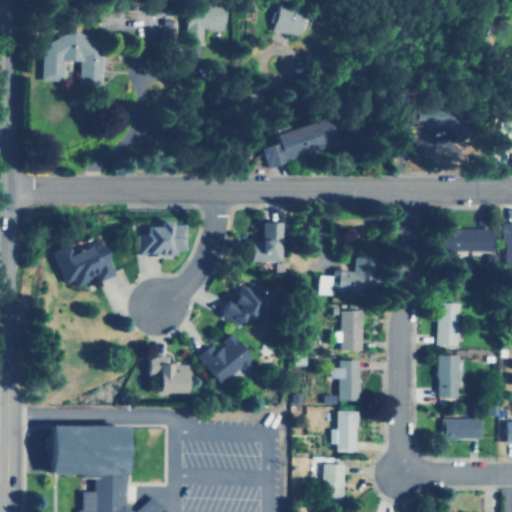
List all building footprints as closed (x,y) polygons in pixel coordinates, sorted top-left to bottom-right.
[(291,33),(294,5),(267,2),(263,30),(291,33)] [(214,30),(214,6),(175,6),(175,30),(214,30)] [(34,80),(57,79),(57,61),(71,60),(72,82),(95,82),(94,34),(33,35),(34,80)] [(443,125),(444,110),(404,108),(404,124),(443,125)] [(319,116),(249,138),(257,165),(327,144),(319,116)] [(505,148),(504,123),(492,123),(493,148),(505,148)] [(240,260),(269,261),(270,221),(250,221),(250,233),(241,233),(240,260)] [(175,254),(175,222),(125,222),(125,255),(175,254)] [(486,228),(437,228),(437,252),(486,252),(486,228)] [(57,291),(104,274),(89,233),(42,250),(57,291)] [(312,287),(365,287),(365,253),(341,253),(341,267),(312,267),(312,287)] [(255,288),(226,279),(214,317),(235,323),(237,315),(246,318),(255,288)] [(429,345),(451,345),(451,301),(429,301),(429,345)] [(353,318),(331,318),(331,350),(353,350),(353,318)] [(245,359),(222,330),(189,355),(211,385),(245,359)] [(451,397),(451,353),(429,353),(429,397),(451,397)] [(141,356),(141,391),(179,391),(179,356),(141,356)] [(330,399),(352,399),(352,359),(330,359),(330,399)] [(327,450),(349,450),(349,410),(327,410),(327,450)] [(435,439),(475,439),(475,418),(435,418),(435,439)] [(70,511),(70,507),(73,507),(73,489),(84,490),(84,474),(53,473),(42,473),(43,421),(120,423),(119,474),(121,474),(120,506),(126,511),(130,511),(145,497),(154,507),(149,511),(70,511)] [(511,442),(511,421),(497,421),(497,442),(511,442)] [(336,464),(305,464),(305,502),(336,502),(336,464)]
